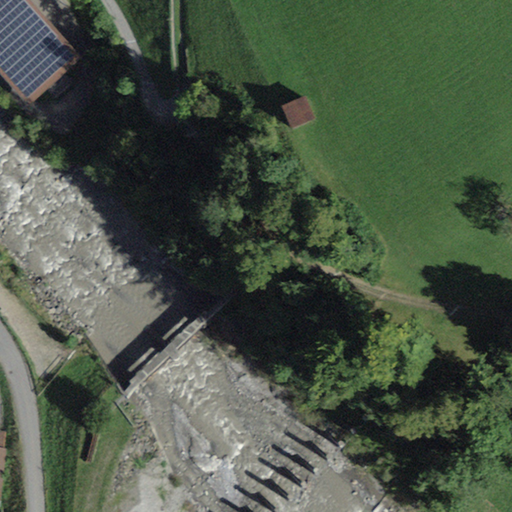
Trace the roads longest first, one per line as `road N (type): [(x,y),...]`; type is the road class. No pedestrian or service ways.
road 1 (track): [(511,309),(407,292),(316,249),(154,106),(102,0)]
road 2 (residential): [(0,342),(25,394),(39,511)]
road 3 (track): [(154,106),(168,110),(178,102),(176,0)]
